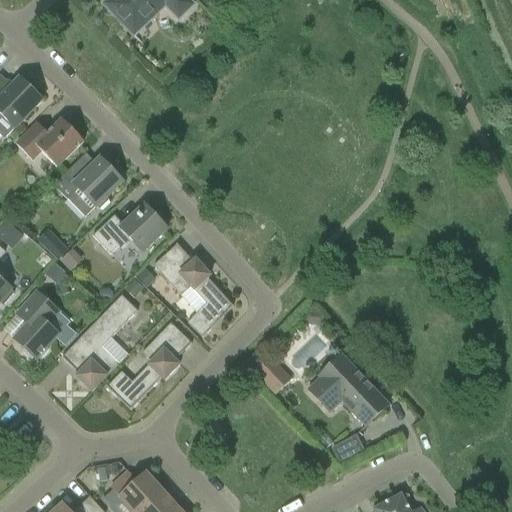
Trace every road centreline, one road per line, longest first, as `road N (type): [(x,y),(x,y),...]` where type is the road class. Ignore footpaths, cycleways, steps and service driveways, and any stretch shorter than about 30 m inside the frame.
road 1 (residential): [(148,436),(271,309),(0,22)]
road 2 (residential): [(459,511),(424,465),(406,463),(312,511)]
